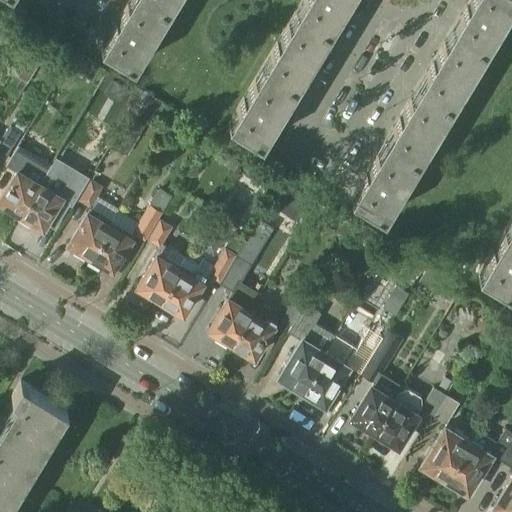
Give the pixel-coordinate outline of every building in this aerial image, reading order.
[(151,0),(126,0),(115,20),(100,45),(133,65),(166,9),(151,0)] [(151,0),(166,9),(171,0),(151,0)] [(301,0),(295,11),(328,31),(346,0),(301,0)] [(511,0),(467,0),(451,28),(484,48),(511,0)] [(295,11),(261,66),(294,86),(328,31),(295,11)] [(451,28),(437,51),(417,84),(450,104),(484,48),(451,28)] [(32,47),(15,73),(26,81),(43,54),(32,47)] [(88,56),(73,47),(57,74),(72,83),(88,56)] [(261,66),(227,122),(261,142),(294,86),(261,66)] [(417,84),(403,107),(383,140),(416,160),(450,104),(417,84)] [(176,111),(142,89),(132,105),(148,115),(154,106),(158,108),(154,114),(168,123),(174,114),(176,111)] [(110,143),(126,154),(140,131),(124,121),(110,143)] [(16,134),(5,128),(0,136),(0,150),(5,153),(16,134)] [(243,155),(211,134),(211,133),(209,132),(206,138),(207,139),(206,141),(207,142),(204,146),(210,149),(212,146),(219,150),(215,156),(235,168),(243,155)] [(383,140),(370,162),(350,196),(353,198),(383,216),(416,160),(383,140)] [(4,163),(16,170),(0,196),(0,201),(5,205),(3,208),(17,216),(49,164),(16,144),(4,163)] [(248,160),(245,166),(241,172),(259,183),(266,170),(248,160)] [(17,216),(32,225),(34,222),(41,226),(59,196),(69,202),(84,176),(68,167),(64,173),(49,164),(17,216)] [(282,175),(270,195),(291,207),(303,188),(282,175)] [(88,204),(95,193),(100,185),(88,178),(77,197),(88,204)] [(146,237),(158,218),(173,193),(159,185),(138,219),(131,230),(145,239),(146,237)] [(88,204),(86,210),(67,241),(75,246),(73,249),(87,258),(108,224),(112,215),(118,207),(95,193),(88,204)] [(128,236),(131,230),(138,219),(118,207),(112,215),(108,224),(87,258),(101,267),(103,263),(111,268),(129,237),(128,236)] [(511,217),(477,273),(510,293),(511,290),(511,217)] [(146,237),(147,237),(157,243),(168,224),(158,218),(146,237)] [(241,241),(234,236),(230,234),(206,274),(217,281),(241,241)] [(160,244),(136,283),(144,288),(142,292),(157,301),(180,263),(184,256),(162,242),(161,244),(160,244)] [(229,287),(245,261),(235,255),(219,281),(229,287)] [(181,311),(200,280),(204,273),(197,269),(195,272),(180,263),(157,301),(171,309),(173,306),(181,311)] [(290,323),(301,305),(305,297),(296,292),(280,318),(289,323),(290,323)] [(311,311),(318,300),(309,294),(306,298),(305,297),(301,305),(311,311)] [(227,296),(208,327),(216,332),(214,335),(228,344),(250,306),(237,298),(235,301),(227,296)] [(311,311),(301,305),(290,323),(300,329),(311,311)] [(253,355),(272,324),(277,316),(269,311),(266,315),(250,306),(228,344),(243,353),(245,350),(253,355)] [(374,378),(402,333),(389,325),(374,349),(373,349),(372,349),(361,368),(360,370),(374,378)] [(323,350),(300,336),(279,371),(277,374),(300,388),(323,350)] [(361,368),(372,349),(361,341),(349,361),(361,368)] [(323,402),(346,363),(323,350),(300,388),(323,402)] [(0,511),(1,511),(66,407),(20,379),(10,395),(20,401),(0,433),(0,511)] [(370,384),(351,415),(359,419),(357,423),(371,432),(394,394),(380,386),(378,389),(370,384)] [(398,388),(394,394),(409,403),(407,407),(415,412),(419,404),(419,394),(405,386),(398,388)] [(443,393),(432,386),(421,405),(432,412),(443,393)] [(394,394),(371,432),(386,441),(388,437),(396,442),(415,412),(407,407),(409,403),(394,394)] [(444,419),(455,400),(445,394),(434,413),(444,419)] [(443,424),(422,459),(420,462),(429,467),(442,475),(465,438),(443,424)] [(491,449),(496,441),(472,427),(465,438),(489,452),(491,449)] [(502,455),(511,439),(511,434),(504,429),(496,441),(491,449),(502,455)] [(489,452),(465,438),(442,475),(457,485),(466,490),(489,452)] [(499,511),(511,511),(511,473),(494,504),(501,508),(499,511)]
